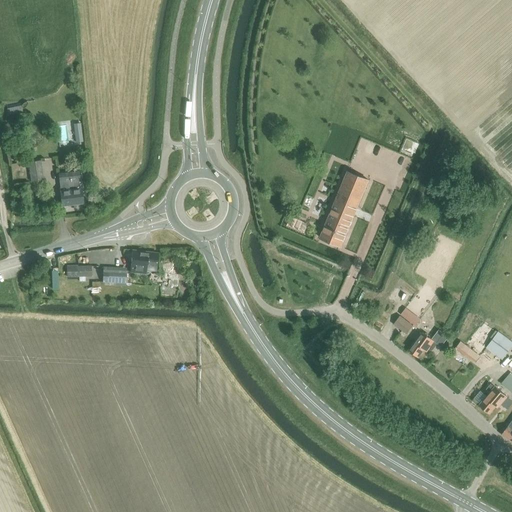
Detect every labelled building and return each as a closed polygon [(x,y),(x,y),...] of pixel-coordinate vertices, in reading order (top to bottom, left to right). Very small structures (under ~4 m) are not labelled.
[(8,115),(22,112),(21,105),(7,108),(8,115)] [(387,114),(372,159),(401,169),(416,124),(387,114)] [(80,123),(73,124),(75,143),(83,142),(80,123)] [(334,152),(328,166),(338,170),(343,155),(334,152)] [(41,160),(28,162),(31,183),(44,181),(41,160)] [(83,203),(81,188),(79,188),(78,180),(81,179),(80,171),(58,174),(60,191),(59,191),(61,206),(83,203)] [(341,246),(368,180),(347,172),(336,199),(329,196),(325,207),(324,206),(321,213),(329,216),(320,238),(341,246)] [(369,238),(377,222),(371,219),(363,235),(369,238)] [(132,271),(137,272),(138,270),(156,272),(156,265),(157,253),(132,250),(130,269),(132,269),(132,271)] [(91,276),(91,266),(77,266),(66,267),(66,277),(71,277),(72,282),(77,281),(77,276),(91,276)] [(126,267),(103,266),(102,283),(128,283),(128,278),(126,278),(126,267)] [(168,277),(166,286),(178,287),(179,278),(168,277)] [(405,309),(401,314),(415,325),(420,320),(405,309)] [(400,316),(394,324),(406,334),(412,326),(402,318),(400,316)] [(502,360),(508,351),(511,345),(511,341),(498,331),(492,339),(486,348),(502,360)] [(432,350),(437,344),(441,348),(448,338),(440,332),(435,338),(432,337),(431,339),(422,333),(408,350),(417,357),(423,349),(426,351),(429,347),(432,350)] [(475,362),(480,356),(461,341),(456,347),(475,362)] [(511,373),(511,372),(501,383),(511,392),(511,373)] [(506,397),(495,387),(479,405),(489,413),(495,406),(497,408),(506,397)] [(508,427),(502,435),(511,441),(511,421),(508,427)]
